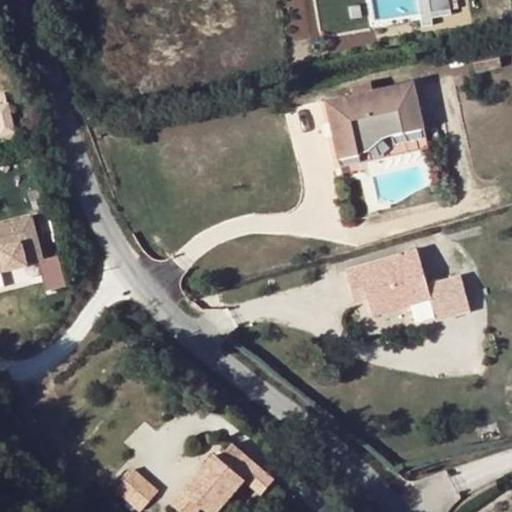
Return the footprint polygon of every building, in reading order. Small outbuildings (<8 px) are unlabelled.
[(476,72),(501,66),(497,49),(472,55),(476,72)] [(0,66),(0,90),(13,88),(7,65),(0,66)] [(394,135),(423,129),(412,83),(371,92),(370,83),(352,87),(354,96),(325,103),(337,159),(360,154),(368,151),(381,140),(386,137),(394,135)] [(0,225),(0,272),(11,269),(5,249),(24,244),(30,264),(47,259),(35,216),(0,225)] [(355,301),(367,297),(425,281),(415,252),(347,272),(355,301)] [(469,309),(459,277),(426,287),(425,281),(367,297),(372,315),(405,305),(429,298),(435,317),(436,319),(469,309)] [(435,317),(429,298),(405,305),(411,324),(435,317)] [(217,443),(173,493),(193,509),(204,496),(214,505),(245,469),(263,484),(277,468),(235,431),(221,447),(217,443)] [(135,457),(116,479),(141,501),(160,478),(135,457)]
